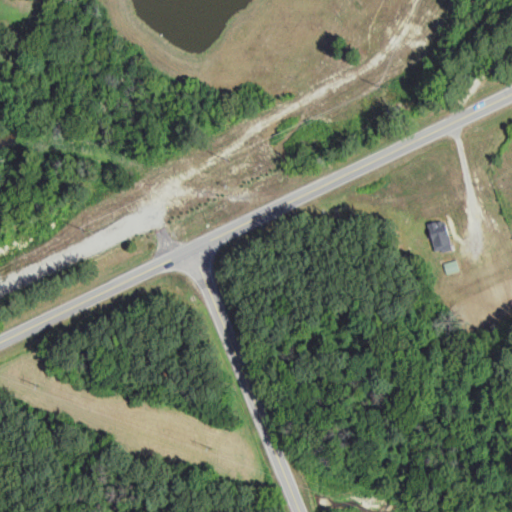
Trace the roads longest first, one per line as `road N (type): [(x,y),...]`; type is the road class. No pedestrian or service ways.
road 1 (secondary): [(0,340),(511,91)]
road 2 (residential): [(295,511),(191,247)]
